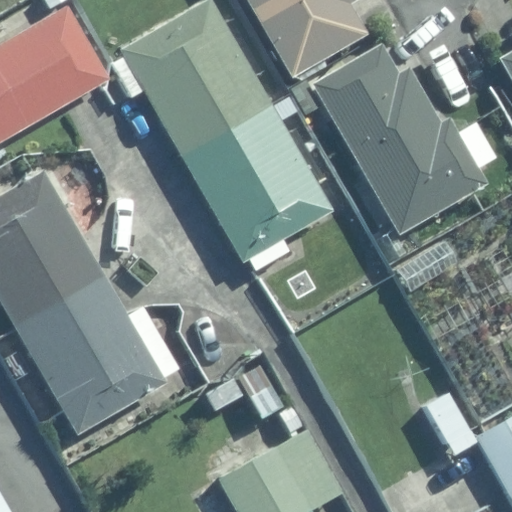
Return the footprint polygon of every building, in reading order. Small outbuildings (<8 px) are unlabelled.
[(241,0),(285,77),(359,36),(342,5),(349,0),(241,0)] [(264,107),(203,2),(111,54),(115,60),(104,66),(123,101),(135,94),(171,158),(264,107)] [(57,10),(0,42),(0,139),(99,83),(57,10)] [(490,92),(511,131),(511,20),(505,25),(511,37),(511,48),(493,59),(507,82),(490,92)] [(308,85),(318,101),(395,234),(480,184),(471,169),(492,157),(472,122),(447,137),(409,71),(394,79),(375,47),(308,85)] [(264,107),(171,158),(235,265),(240,261),(248,274),(281,256),(274,243),(326,216),(264,107)] [(0,321),(6,331),(96,281),(35,174),(0,194),(0,321)] [(6,331),(68,438),(158,387),(155,382),(172,372),(136,311),(118,320),(96,281),(6,331)] [(420,409),(422,412),(447,456),(470,443),(465,434),(480,425),(459,387),(420,409)] [(511,414),(470,439),(475,448),(511,509),(511,414)] [(231,511),(307,511),(309,511),(308,508),(334,493),(301,433),(214,481),(231,511)]
